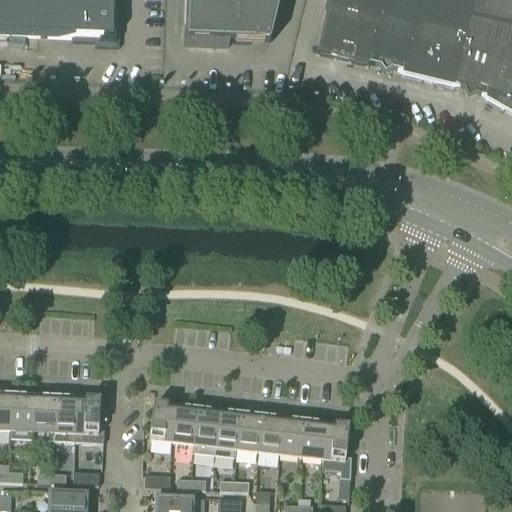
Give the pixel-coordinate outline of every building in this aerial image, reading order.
[(0,0),(0,38),(70,41),(70,45),(94,46),(93,50),(118,51),(119,27),(115,27),(116,3),(112,3),(111,0),(0,0)] [(278,0),(183,0),(184,9),(186,9),(184,48),(228,50),(228,46),(248,47),(268,46),(278,0)] [(367,71),(368,68),(367,68),(383,0),(326,0),(322,18),(324,19),(315,58),(367,71)] [(383,0),(367,68),(368,68),(401,76),(400,79),(401,79),(419,0),(383,0)] [(419,0),(401,79),(452,91),(473,0),(419,0)] [(484,104),(511,54),(511,0),(473,0),(452,91),(453,91),(453,89),(485,101),(484,103),(484,104)] [(511,54),(484,104),(511,119),(511,54)] [(0,434),(9,435),(11,399),(0,398),(0,434)] [(33,400),(11,399),(9,435),(31,436),(33,400)] [(31,436),(52,438),(54,402),(33,400),(31,436)] [(52,438),(74,439),(76,403),(54,402),(52,438)] [(98,404),(76,403),(74,439),(73,447),(102,448),(103,435),(97,435),(98,404)] [(148,444),(170,447),(174,411),(152,408),(148,444)] [(170,447),(192,449),(196,413),(174,411),(170,447)] [(217,416),(196,413),(192,449),(191,457),(213,460),(213,452),(217,416)] [(217,416),(213,452),(213,460),(234,463),(235,454),(239,418),(217,416)] [(235,454),(256,457),(260,421),(239,418),(235,454)] [(282,423),(260,421),(256,457),(278,459),(282,423)] [(303,426),(282,423),(278,459),(299,462),(303,426)] [(325,428),(303,426),(299,462),(321,464),(325,428)] [(341,483),(348,484),(349,463),(344,462),(347,431),(325,428),(321,464),(320,474),(342,477),(341,483)] [(22,477),(8,477),(7,487),(21,487),(22,477)] [(97,491),(98,478),(72,477),(72,490),(97,491)] [(50,489),(51,478),(36,478),(36,488),(50,489)] [(65,479),(51,478),(50,489),(64,489),(65,479)] [(168,494),(169,481),(144,480),(143,493),(168,494)] [(190,495),(190,484),(176,484),(176,494),(190,495)] [(204,485),(190,484),(190,495),(204,495),(204,485)] [(233,497),(233,486),(219,486),(219,496),(233,497)] [(247,487),(233,486),(233,497),(247,497),(247,487)] [(47,496),(46,511),(82,511),(86,497),(47,496)] [(0,511),(9,511),(10,500),(0,499),(0,511)] [(192,511),(193,502),(154,500),(155,511),(192,511)] [(296,510),(297,510),(296,511),(310,511),(311,511),(308,511),(308,503),(296,503),(296,510)]
